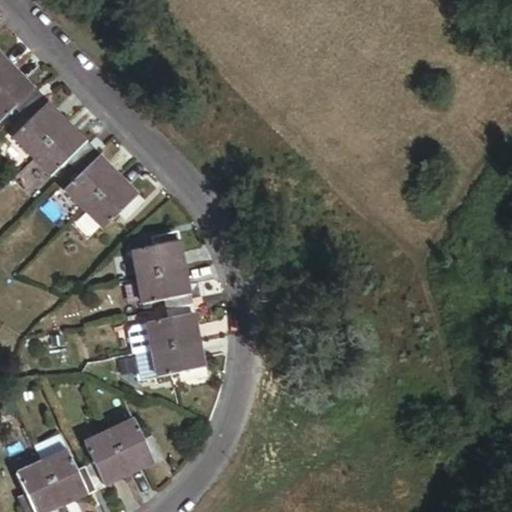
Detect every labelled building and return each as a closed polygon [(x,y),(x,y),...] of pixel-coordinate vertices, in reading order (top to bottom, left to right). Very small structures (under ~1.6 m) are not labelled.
[(0,88),(13,75),(0,61),(0,88)] [(13,75),(0,88),(0,126),(0,127),(17,111),(19,113),(35,98),(13,75)] [(13,141),(32,160),(64,127),(42,105),(26,121),(29,124),(13,141)] [(87,150),(64,127),(32,160),(52,179),(63,168),(67,171),(87,150)] [(65,194),(85,213),(117,181),(94,159),(78,175),(81,178),(65,194)] [(117,181),(85,213),(104,233),(120,216),(122,219),(138,203),(117,181)] [(132,255),(137,281),(182,271),(177,242),(155,246),(156,250),(132,255)] [(182,271),(137,281),(143,309),(167,304),(168,308),(189,304),(182,271)] [(197,345),(191,315),(170,319),(171,323),(130,331),(135,358),(152,355),(197,345)] [(197,345),(152,355),(157,382),(182,377),(183,381),(204,377),(197,345)] [(133,424),(109,435),(129,478),(156,466),(147,445),(143,447),(133,424)] [(129,478),(109,435),(83,447),(94,469),(90,471),(100,492),(129,478)] [(58,438),(33,449),(41,467),(66,455),(58,438)] [(66,455),(41,467),(61,510),(90,497),(80,476),(76,478),(66,455)] [(57,511),(61,510),(41,467),(16,478),(27,501),(23,503),(27,511),(57,511)]
